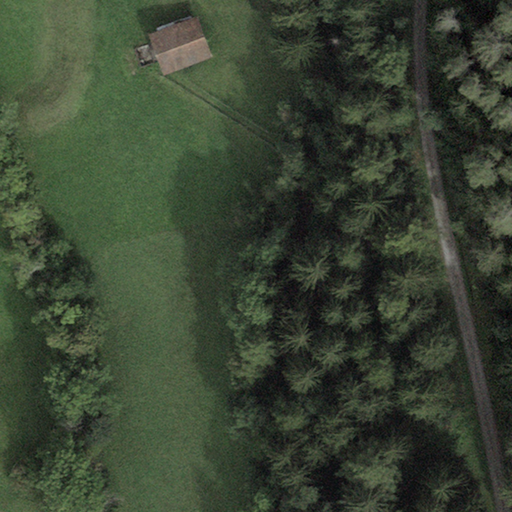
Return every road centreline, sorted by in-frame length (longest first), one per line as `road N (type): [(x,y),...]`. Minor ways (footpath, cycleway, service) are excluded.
road 1 (track): [(503,511),(426,98),(429,0)]
road 2 (track): [(273,511),(260,369),(338,60)]
